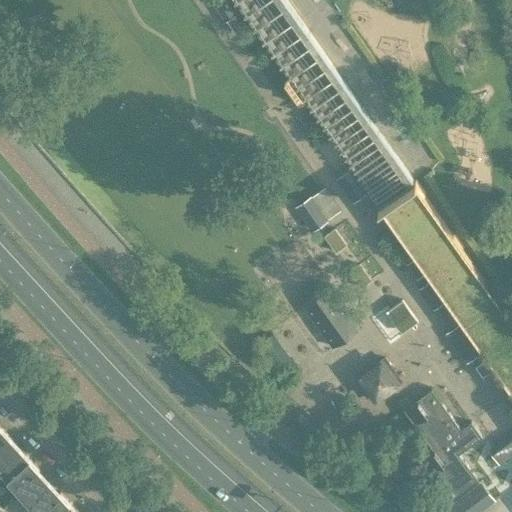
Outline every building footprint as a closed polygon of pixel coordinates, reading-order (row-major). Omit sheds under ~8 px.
[(364,186),(353,171),(340,181),(351,196),(364,186)] [(326,219),(310,196),(297,205),(313,229),(326,219)] [(432,305),(442,298),(430,280),(420,287),(432,305)] [(330,282),(303,303),(333,345),(361,325),(330,282)] [(480,350),(461,324),(448,333),(467,360),(480,350)] [(384,354),(358,373),(376,397),(402,379),(384,354)] [(461,427),(432,387),(404,407),(433,447),(419,457),(450,499),(478,478),(459,452),(482,435),(471,419),(461,427)] [(0,445),(10,436),(0,425),(0,445)] [(30,458),(10,436),(0,445),(0,464),(1,466),(0,466),(0,470),(7,478),(30,458)] [(499,462),(511,452),(511,437),(491,452),(499,462)] [(49,479),(30,458),(7,478),(27,500),(49,479)] [(55,485),(49,479),(27,500),(32,505),(38,511),(56,511),(69,500),(55,485)] [(446,511),(474,511),(492,500),(480,483),(444,509),(446,511)] [(79,511),(69,500),(56,511),(79,511)]
